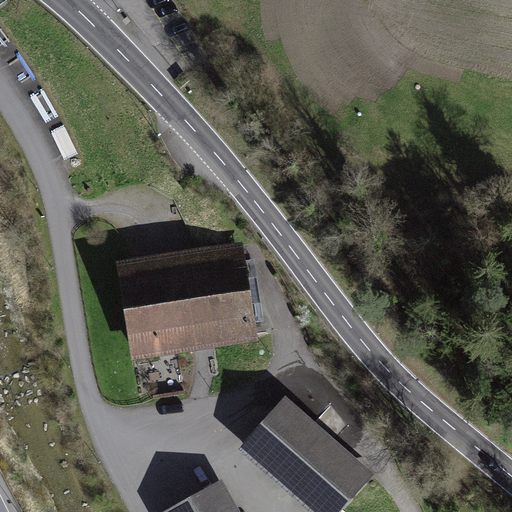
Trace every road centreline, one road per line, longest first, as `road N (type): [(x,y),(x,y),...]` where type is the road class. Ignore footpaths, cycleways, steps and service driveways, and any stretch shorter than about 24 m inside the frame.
road 1 (tertiary): [(66,0),(224,162),(368,350),(511,475)]
road 2 (residential): [(280,306),(291,351),(279,378),(206,424),(103,441),(85,381),(61,210),(43,155),(0,90)]
